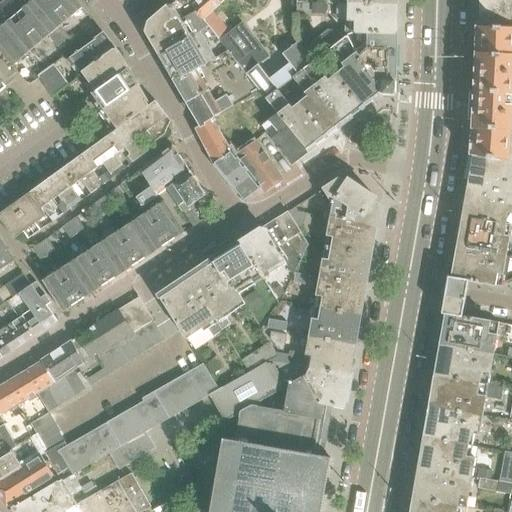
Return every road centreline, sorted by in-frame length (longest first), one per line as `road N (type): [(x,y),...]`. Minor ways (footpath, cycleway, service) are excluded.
road 1 (residential): [(240,220),(131,29),(105,0)]
road 2 (secondary): [(367,511),(406,287)]
road 3 (residential): [(240,220),(338,156),(426,175)]
road 4 (residential): [(71,327),(240,220)]
